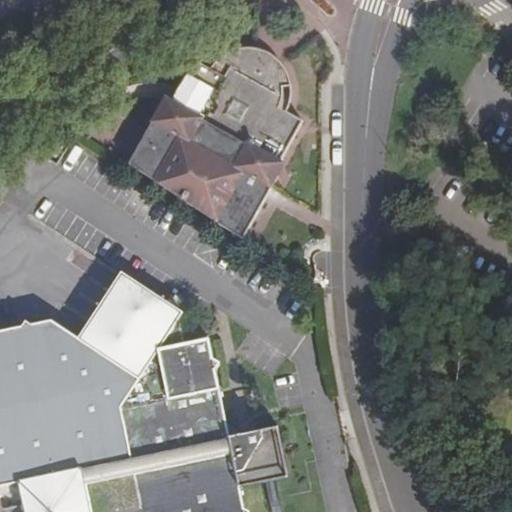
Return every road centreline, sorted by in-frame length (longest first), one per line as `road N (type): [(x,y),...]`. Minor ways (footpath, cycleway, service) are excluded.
road 1 (unclassified): [(406,511),(359,339),(355,209),(370,74),(395,0)]
road 2 (tertiary): [(185,2),(0,123)]
